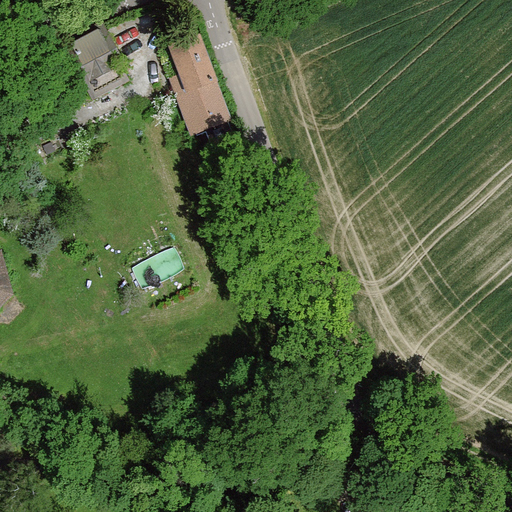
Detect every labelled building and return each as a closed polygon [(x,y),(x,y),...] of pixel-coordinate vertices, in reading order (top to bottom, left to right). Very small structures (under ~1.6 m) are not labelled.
[(132,81),(107,29),(68,48),(93,99),(132,81)] [(234,123),(203,38),(178,48),(188,76),(173,81),(194,138),(234,123)] [(0,309),(12,298),(2,256),(0,255),(0,309)] [(195,490),(208,511),(240,511),(244,510),(223,474),(195,490)] [(369,478),(354,498),(373,511),(374,511),(389,493),(369,478)]
